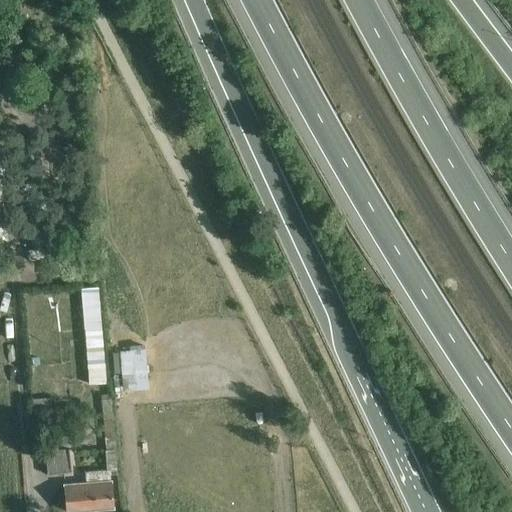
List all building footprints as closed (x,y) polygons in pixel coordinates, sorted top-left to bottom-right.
[(98,288),(81,289),(84,331),(85,330),(89,385),(106,384),(98,288)] [(130,351),(119,351),(124,392),(149,390),(145,345),(129,346),(130,351)] [(110,395),(101,396),(105,438),(101,438),(101,447),(106,447),(106,451),(115,450),(110,395)] [(30,411),(51,409),(50,398),(29,400),(30,411)] [(115,450),(106,451),(105,451),(106,471),(110,470),(110,476),(117,475),(115,450)] [(47,476),(71,474),(68,451),(45,453),(47,476)] [(310,464),(297,465),(298,489),(312,488),(310,464)] [(66,511),(74,511),(115,509),(112,481),(110,481),(110,476),(110,470),(106,471),(85,472),(86,484),(65,486),(66,511)]
